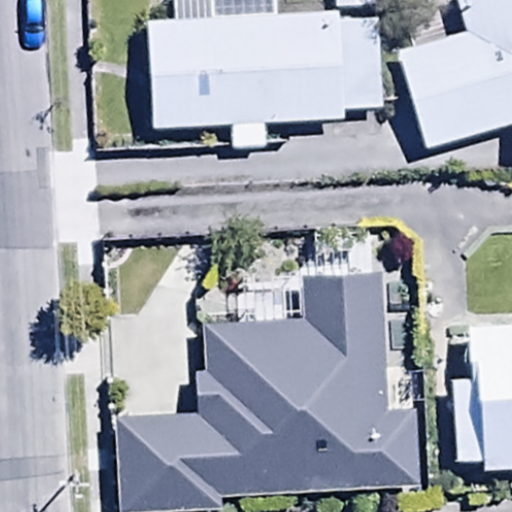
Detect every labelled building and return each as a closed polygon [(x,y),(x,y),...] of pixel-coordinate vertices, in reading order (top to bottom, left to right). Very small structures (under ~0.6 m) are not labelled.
[(163,0),(164,25),(138,26),(141,136),(224,134),(225,154),(254,153),(254,133),(334,130),(334,118),(373,117),(370,28),(331,29),(331,20),(267,22),(266,0),(163,0)] [(370,0),(326,0),(327,15),(370,14),(370,0)] [(390,59),(418,157),(509,131),(511,180),(511,0),(449,0),(446,1),(457,40),(390,59)] [(210,511),(210,505),(410,496),(405,382),(381,383),(376,285),(287,289),(287,294),(193,298),(197,376),(186,377),(188,424),(106,427),(110,511),(210,511)] [(511,331),(458,335),(462,386),(441,387),(447,476),(475,474),(475,482),(511,479),(511,331)]
